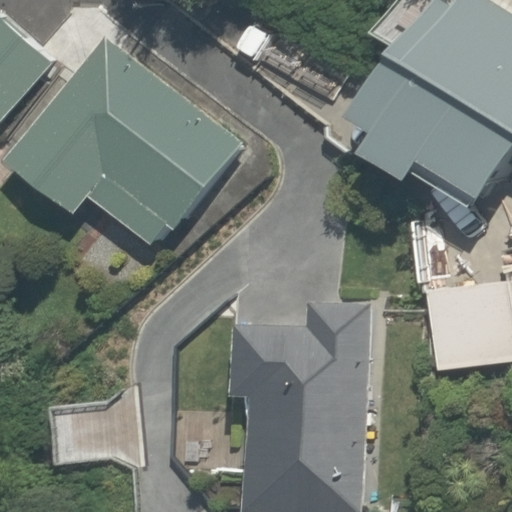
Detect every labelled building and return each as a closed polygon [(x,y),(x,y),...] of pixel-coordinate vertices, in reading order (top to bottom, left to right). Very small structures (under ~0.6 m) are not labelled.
[(435,0),(396,0),(369,38),(392,54),(511,139),(511,0),(445,0),(443,5),(435,0)] [(0,16),(0,125),(1,127),(54,59),(0,16)] [(83,194),(161,256),(243,153),(97,38),(4,157),(71,210),(83,194)] [(511,139),(392,54),(353,109),(379,128),(361,154),(403,184),(413,170),(468,209),(511,147),(511,139)] [(511,284),(427,291),(433,369),(511,363),(511,284)] [(365,511),(377,296),(257,290),(255,323),(236,322),(233,392),(252,393),(245,511),(257,511),(365,511)]
